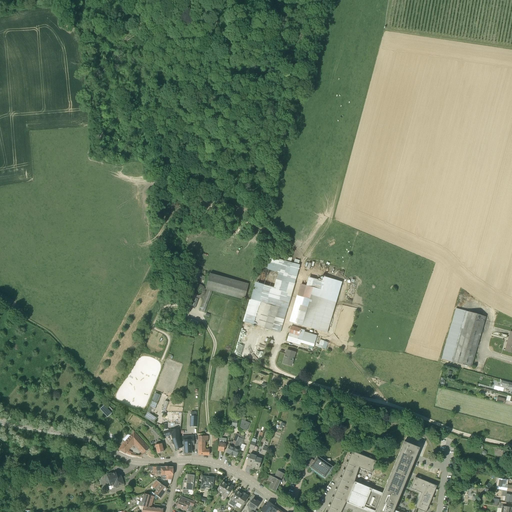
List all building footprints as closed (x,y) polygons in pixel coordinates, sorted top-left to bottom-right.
[(245,300),(249,284),(210,274),(206,290),(207,290),(199,311),(204,313),(213,291),(245,300)] [(314,310),(320,289),(306,285),(303,297),(297,295),(290,322),(318,330),(320,323),(321,323),(322,319),(319,318),(320,312),(314,310)] [(195,309),(198,299),(191,297),(188,306),(195,309)] [(287,306),(268,300),(267,304),(259,301),(252,324),(279,332),(282,320),(283,320),(287,306)] [(466,312),(462,310),(457,309),(443,359),(452,362),(462,365),(461,368),(466,369),(467,366),(471,367),(486,317),(466,311),(466,312)] [(299,336),(299,335),(301,329),(291,326),(289,333),(299,336)] [(297,345),(300,337),(289,333),(287,341),(297,345)] [(321,339),(318,346),(326,349),(328,341),(321,339)] [(292,366),(296,352),(286,349),(282,363),(292,366)] [(155,410),(161,395),(155,393),(152,399),(153,399),(147,412),(144,417),(154,423),(157,418),(150,413),(151,411),(153,412),(155,410)] [(197,427),(198,417),(190,416),(190,427),(197,427)] [(247,432),(250,424),(241,420),(239,428),(247,432)] [(157,436),(160,434),(154,428),(151,430),(157,436)] [(179,436),(179,429),(178,429),(173,429),(172,429),(164,431),(165,436),(171,435),(176,449),(182,447),(179,436)] [(134,432),(125,443),(131,448),(134,444),(137,447),(142,452),(144,454),(149,448),(134,432)] [(208,440),(208,436),(205,436),(205,433),(199,433),(199,454),(209,455),(209,449),(205,449),(205,440),(208,440)] [(231,454),(239,434),(236,433),(233,441),(231,440),(229,444),(226,452),(231,454)] [(236,457),(239,450),(243,451),(246,445),(242,444),(244,440),(246,440),(246,438),(245,437),(239,434),(231,454),(236,457)] [(183,438),(183,436),(182,436),(183,444),(184,444),(185,453),(191,452),(191,444),(194,444),(193,437),(193,438),(183,438)] [(226,445),(226,441),(225,441),(219,440),(219,442),(218,450),(224,451),(224,448),(225,448),(226,445)] [(415,511),(417,509),(415,508),(412,511),(398,511),(394,510),(419,448),(404,441),(391,472),(383,493),(354,481),(346,502),(370,511),(415,511)] [(157,453),(164,451),(162,443),(155,445),(157,453)] [(123,445),(119,449),(122,451),(125,453),(130,455),(131,455),(132,452),(128,450),(123,445)] [(340,511),(346,502),(354,481),(359,467),(372,473),(373,470),(376,462),(376,461),(352,451),(327,511),(340,511)] [(252,466),(256,457),(256,456),(250,454),(247,464),(252,466)] [(333,467),(317,456),(311,464),(308,462),(304,467),(308,470),(309,467),(325,478),(333,467)] [(258,469),(261,458),(256,457),(252,466),(252,467),(258,469)] [(153,467),(148,466),(147,471),(152,471),(152,474),(156,474),(156,475),(161,475),(161,479),(166,479),(167,475),(168,472),(165,472),(166,467),(165,467),(161,467),(153,467)] [(275,492),(284,473),(277,471),(274,477),(270,475),(267,481),(272,483),(269,489),(275,492)] [(117,477),(116,473),(112,474),(111,473),(107,475),(108,475),(106,476),(105,477),(105,479),(105,480),(106,481),(107,482),(109,483),(110,482),(111,486),(114,485),(115,487),(124,484),(121,478),(120,478),(117,477)] [(507,487),(506,487),(507,480),(502,479),(503,475),(499,474),(497,489),(502,490),(507,491),(511,492),(511,491),(511,483),(511,485),(508,485),(507,487)] [(193,490),(194,475),(187,475),(186,490),(183,489),(182,493),(188,494),(188,490),(193,490)] [(213,488),(214,477),(209,477),(209,478),(202,478),(201,489),(205,489),(205,487),(213,488)] [(421,493),(415,508),(417,509),(425,511),(424,511),(425,511),(437,486),(415,477),(415,478),(411,486),(410,488),(421,493)] [(152,486),(151,488),(153,489),(154,488),(155,489),(160,483),(156,480),(151,486),(152,486)] [(222,494),(223,493),(222,493),(227,485),(222,482),(217,491),(222,494)] [(161,484),(160,483),(155,489),(156,490),(154,493),(161,498),(168,489),(161,484)] [(227,496),(233,486),(228,483),(227,485),(222,493),(223,493),(227,496)] [(464,498),(467,498),(467,499),(474,499),(475,487),(464,486),(464,498)] [(511,502),(511,499),(511,495),(506,495),(507,491),(502,490),(501,496),(503,496),(502,500),(504,500),(504,501),(511,502)] [(233,508),(237,502),(242,494),(237,491),(231,500),(228,505),(233,508)] [(242,505),(248,496),(243,492),(242,494),(237,502),(242,505)] [(151,505),(154,496),(147,494),(146,498),(142,497),(141,501),(139,501),(138,505),(143,507),(151,507),(151,505)] [(195,502),(182,497),(181,501),(179,501),(177,507),(186,511),(186,510),(191,511),(193,506),(195,502)] [(256,501),(253,498),(248,506),(248,508),(251,508),(253,508),(250,511),(253,511),(260,502),(257,500),(256,501)] [(277,511),(279,509),(275,506),(274,505),(268,501),(264,507),(264,506),(260,511),(277,511)] [(509,511),(511,508),(506,507),(506,504),(499,503),(499,508),(501,508),(500,511),(509,511)]
